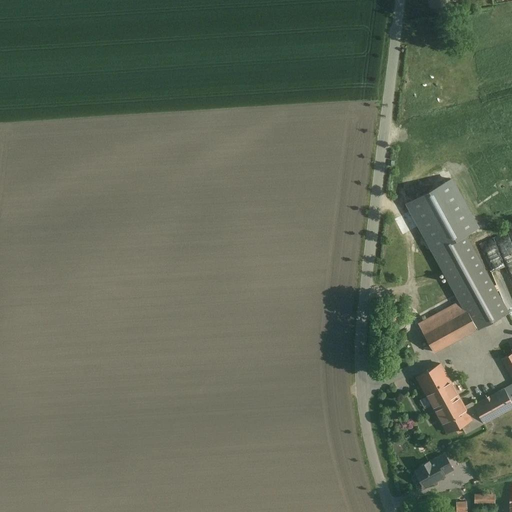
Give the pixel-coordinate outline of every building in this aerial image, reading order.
[(466,243),(438,259),(478,334),(507,319),(466,243)] [(473,326),(457,296),(412,319),(428,349),(473,326)] [(511,341),(493,351),(506,376),(466,397),(480,422),(511,404),(511,341)] [(471,419),(440,364),(416,377),(447,433),(471,419)] [(434,460),(434,462),(435,461),(443,475),(452,469),(444,454),(434,460)] [(421,469),(416,472),(424,487),(444,476),(443,475),(435,461),(434,462),(430,464),(429,462),(420,467),(421,469)] [(493,503),(493,492),(471,493),(471,504),(493,503)] [(465,511),(465,499),(454,500),(454,511),(465,511)]
